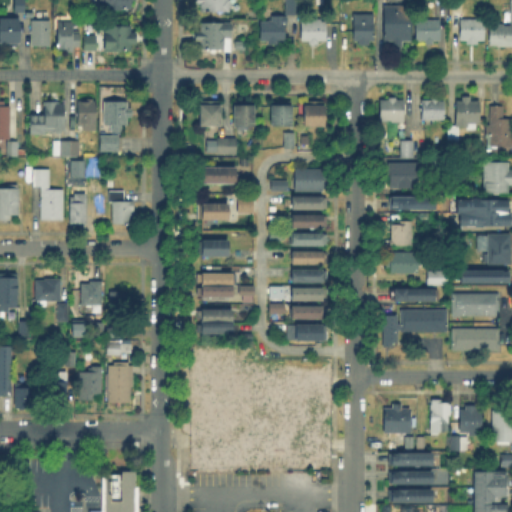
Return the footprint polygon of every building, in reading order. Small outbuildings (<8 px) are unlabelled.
[(25,0),(24,15),(14,15),(14,0),(25,0)] [(136,0),(136,2),(132,2),(132,11),(121,11),(121,12),(107,13),(107,11),(105,11),(105,9),(99,9),(99,0),(136,0)] [(228,0),(229,3),(231,3),(230,15),(215,18),(199,17),(199,0),(228,0)] [(300,0),(300,17),(285,17),(285,0),(300,0)] [(511,0),(511,49),(498,49),(498,47),(489,47),(489,29),(497,29),(497,27),(504,26),(504,29),(510,29),(510,24),(504,24),(504,15),(502,16),(502,10),(510,10),(510,0),(511,0)] [(411,8),(411,43),(403,43),(402,47),(393,48),(393,43),(384,43),(384,8),(411,8)] [(374,17),(374,43),(369,43),(369,48),(359,47),(359,43),(354,43),(354,17),(374,17)] [(287,19),(287,28),(285,28),(285,44),(277,44),(277,47),(267,47),(267,44),(260,44),(260,25),(268,25),(268,23),(271,23),(271,19),(287,19)] [(321,22),(321,24),(325,24),(326,44),(318,44),(318,47),(309,47),(309,44),(301,44),(301,24),(313,24),(313,22),(321,22)] [(51,23),(51,48),(32,48),(32,23),(51,23)] [(72,23),(73,35),(79,34),(79,48),(73,48),(73,53),(67,53),(67,50),(58,50),(57,23),(72,23)] [(442,23),(442,42),(434,42),(434,44),(426,44),(426,42),(418,42),(417,23),(442,23)] [(484,23),(484,43),(477,43),(477,48),(467,48),(467,43),(460,43),(460,23),(484,23)] [(0,24),(20,24),(20,48),(0,49),(0,24)] [(232,26),(233,55),(223,55),(214,58),(201,55),(200,44),(195,44),(194,34),(200,34),(200,25),(232,26)] [(131,29),(131,36),(136,36),(136,48),(131,48),(131,55),(104,55),(104,30),(131,29)] [(96,51),(84,52),(84,36),(96,36),(96,51)] [(471,103),(480,104),(480,126),(476,126),(476,132),(467,132),(467,130),(459,130),(459,143),(449,143),(449,129),(456,129),(456,103),(462,103),(462,99),(471,99),(471,103)] [(396,100),(396,103),(405,102),(405,140),(399,140),(399,124),(391,124),(391,123),(380,123),(380,102),(389,102),(389,100),(396,100)] [(93,101),(93,103),(96,102),(96,132),(84,132),(84,127),(78,127),(78,103),(86,103),(86,101),(93,101)] [(0,102),(4,102),(4,107),(9,107),(9,139),(0,139),(0,102)] [(221,104),(222,133),(200,133),(201,102),(221,104)] [(268,126),(269,102),(290,102),(290,126),(268,126)] [(230,127),(230,103),(253,103),(253,127),(230,127)] [(324,104),(324,111),(326,111),(327,120),(333,120),(334,150),(299,150),(302,103),(324,104)] [(438,103),(438,105),(445,105),(445,124),(422,124),(422,104),(432,104),(432,103),(438,103)] [(63,133),(29,133),(29,118),(43,118),(43,104),(63,104),(63,133)] [(127,105),(127,113),(131,113),(132,121),(127,122),(128,129),(121,129),(121,136),(111,136),(111,129),(103,128),(103,106),(127,105)] [(504,108),(503,121),(511,121),(511,148),(511,157),(486,157),(486,150),(488,150),(488,140),(487,140),(486,126),(485,126),(485,122),(490,121),(490,118),(486,118),(486,111),(490,112),(490,108),(504,108)] [(282,147),(282,134),(292,134),(292,148),(282,147)] [(120,138),(119,154),(101,154),(101,138),(120,138)] [(238,156),(217,157),(217,140),(237,140),(238,156)] [(80,141),(80,156),(53,156),(53,141),(80,141)] [(5,156),(6,142),(17,142),(17,156),(5,156)] [(415,161),(401,161),(401,143),(415,143),(415,161)] [(509,160),(509,168),(511,168),(511,182),(509,183),(509,190),(484,190),(484,160),(509,160)] [(425,179),(426,189),(422,189),(422,191),(391,192),(390,180),(389,180),(389,166),(421,166),(421,179),(425,179)] [(291,189),(291,167),(319,167),(319,189),(291,189)] [(229,170),(230,190),(203,191),(202,185),(199,185),(199,171),(229,170)] [(50,172),(50,193),(63,193),(63,223),(41,223),(41,190),(34,190),(34,172),(50,172)] [(285,189),(268,189),(268,178),(285,178),(285,189)] [(103,181),(103,196),(90,195),(90,181),(103,181)] [(15,183),(15,186),(16,186),(16,213),(7,213),(7,218),(0,218),(0,186),(5,186),(5,183),(15,183)] [(124,193),(125,202),(134,202),(134,221),(133,222),(133,228),(127,229),(113,229),(113,205),(108,205),(109,193),(124,193)] [(392,194),(436,195),(436,207),(392,207),(392,194)] [(90,196),(90,207),(87,207),(87,226),(86,226),(86,229),(71,229),(71,226),(70,226),(71,200),(74,200),(74,196),(90,196)] [(235,213),(235,197),(252,197),(252,213),(235,213)] [(484,197),(509,197),(509,210),(511,210),(511,223),(461,223),(461,212),(457,212),(457,197),(484,197)] [(288,208),(288,198),(326,198),(326,208),(288,208)] [(230,226),(202,227),(201,206),(230,204),(230,226)] [(288,228),(288,215),(327,215),(326,228),(288,228)] [(412,224),(412,249),(390,249),(390,243),(392,243),(392,228),(401,228),(401,224),(412,224)] [(267,242),(267,231),(283,231),(283,242),(267,242)] [(511,231),(511,262),(488,262),(488,261),(484,261),(484,253),(488,253),(488,232),(511,231)] [(289,247),(289,234),(326,234),(326,247),(289,247)] [(229,244),(228,262),(198,263),(198,244),(229,244)] [(288,265),(288,253),(325,253),(325,265),(288,265)] [(419,255),(419,275),(391,275),(391,269),(387,269),(387,260),(391,259),(391,255),(419,255)] [(508,268),(507,281),(457,281),(457,268),(508,268)] [(288,285),(288,270),(325,271),(325,285),(288,285)] [(17,306),(9,306),(9,273),(17,274),(17,306)] [(8,312),(0,312),(0,274),(9,274),(8,312)] [(230,298),(203,298),(203,276),(230,276),(230,298)] [(444,276),(444,286),(431,286),(430,276),(444,276)] [(62,299),(36,299),(36,279),(62,279),(62,299)] [(102,299),(104,299),(104,306),(81,306),(81,299),(81,282),(92,282),(92,280),(102,280),(102,299)] [(266,296),(266,284),(281,284),(281,296),(266,296)] [(253,295),(240,295),(240,287),(253,287),(253,295)] [(391,303),(391,290),(435,290),(435,303),(391,303)] [(124,302),(111,302),(111,291),(133,291),(133,299),(124,299),(124,302)] [(322,301),(293,301),(293,291),(322,291),(322,301)] [(499,295),(499,317),(452,317),(452,295),(499,295)] [(65,320),(54,320),(54,301),(65,301),(65,320)] [(283,314),(270,314),(270,304),(284,304),(283,314)] [(322,320),(293,320),(293,307),(322,307),(322,320)] [(397,330),(397,307),(444,307),(444,330),(397,330)] [(230,333),(230,335),(217,335),(217,333),(201,333),(201,312),(230,312),(230,333)] [(395,313),(395,345),(380,345),(379,313),(395,313)] [(69,335),(69,318),(81,318),(81,335),(69,335)] [(16,319),(27,319),(27,333),(16,333),(16,319)] [(327,326),(326,340),(295,340),(295,339),(287,339),(287,326),(295,327),(295,326),(327,326)] [(499,352),(453,352),(453,329),(499,329),(499,352)] [(9,343),(9,346),(11,346),(11,392),(3,392),(3,396),(0,396),(0,346),(2,346),(2,343),(9,343)] [(130,353),(108,353),(108,343),(130,343),(130,353)] [(75,365),(66,365),(66,352),(75,352),(75,365)] [(195,468),(292,468),(292,448),(284,448),(284,394),(234,395),(234,369),(225,369),(225,363),(201,363),(201,440),(195,440),(195,468)] [(133,365),(132,378),(138,378),(137,388),(131,388),(131,402),(109,402),(109,365),(133,365)] [(93,399),(80,399),(80,372),(93,372),(93,366),(101,367),(101,394),(93,394),(93,399)] [(66,388),(66,404),(53,404),(53,388),(51,388),(51,371),(67,371),(66,388)] [(33,407),(15,407),(15,382),(33,382),(33,407)] [(444,401),(444,413),(450,413),(449,434),(437,434),(437,435),(431,435),(431,434),(430,434),(430,401),(444,401)] [(401,406),(401,413),(410,413),(410,434),(384,434),(384,413),(385,413),(385,410),(393,410),(393,406),(401,406)] [(475,406),(475,409),(482,409),(482,434),(477,434),(477,436),(470,436),(470,434),(459,434),(459,409),(467,409),(467,406),(475,406)] [(488,440),(510,441),(510,410),(489,409),(488,440)] [(466,450),(452,449),(452,438),(466,438),(466,450)] [(511,464),(511,453),(497,453),(497,464),(511,464)] [(393,468),(389,468),(389,458),(393,458),(393,455),(431,455),(431,468),(393,468)] [(138,472),(138,475),(138,511),(90,511),(96,511),(102,511),(102,475),(118,475),(118,472),(138,472)] [(395,486),(389,486),(389,477),(395,477),(395,473),(430,473),(430,486),(395,486)] [(473,511),(473,504),(470,504),(470,493),(474,493),(474,473),(505,474),(505,480),(508,480),(508,496),(497,496),(497,503),(494,503),(494,504),(508,504),(508,511),(473,511)] [(392,505),(389,505),(389,495),(392,495),(392,491),(431,491),(431,505),(392,505)]
